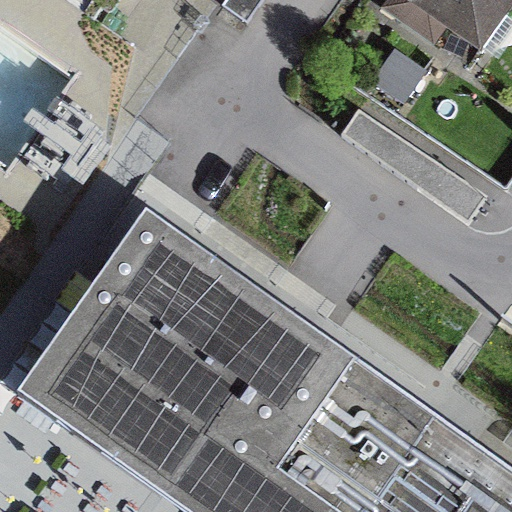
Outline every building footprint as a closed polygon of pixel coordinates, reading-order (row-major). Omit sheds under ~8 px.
[(66,0),(94,19),(107,0),(66,0)] [(228,0),(223,8),(247,26),(265,0),(228,0)] [(501,17),(511,0),(405,0),(396,15),(433,41),(444,24),(469,41),(491,10),(501,17)] [(486,196),(359,110),(341,136),(468,222),(486,196)] [(511,511),(511,474),(315,335),(146,216),(18,397),(180,511),(511,511)]
